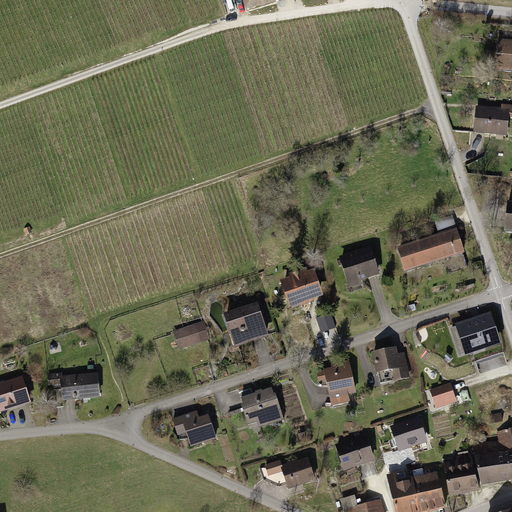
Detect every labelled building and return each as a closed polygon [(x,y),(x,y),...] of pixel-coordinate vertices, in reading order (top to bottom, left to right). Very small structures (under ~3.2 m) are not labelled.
[(511,41),(499,41),(496,71),(511,72),(511,41)] [(511,117),(511,110),(478,107),(476,134),(510,137),(511,117)] [(458,230),(400,248),(408,272),(466,254),(458,230)] [(370,246),(340,257),(351,288),(381,278),(370,246)] [(317,269),(282,280),(292,308),(326,297),(317,269)] [(260,303),(227,314),(239,349),(272,338),(260,303)] [(491,313),(455,325),(466,357),(502,345),(491,313)] [(332,314),(317,319),(322,334),(337,329),(332,314)] [(205,321),(174,332),(181,350),(211,340),(205,321)] [(404,345),(375,353),(380,374),(395,370),(399,381),(413,378),(404,345)] [(360,400),(351,360),(333,364),(334,368),(326,370),(335,406),(360,400)] [(102,398),(100,372),(50,376),(51,390),(64,389),(65,401),(102,398)] [(23,374),(0,381),(0,412),(32,402),(23,374)] [(450,385),(431,391),(438,410),(457,403),(450,385)] [(275,389),(243,400),(254,431),(286,420),(275,389)] [(179,415),(196,410),(194,402),(177,407),(179,415)] [(199,411),(173,419),(178,437),(188,434),(192,448),(218,440),(211,417),(201,420),(199,411)] [(419,418),(390,428),(399,454),(428,444),(419,418)] [(500,442),(477,445),(484,488),(511,483),(511,429),(499,432),(500,442)] [(369,432),(337,441),(345,471),(377,461),(369,432)] [(313,457),(285,466),(291,489),(320,481),(313,457)] [(475,457),(445,462),(451,497),(482,492),(475,457)] [(435,511),(448,509),(439,472),(391,483),(397,511),(435,511)] [(386,511),(383,499),(346,509),(346,511),(386,511)]
